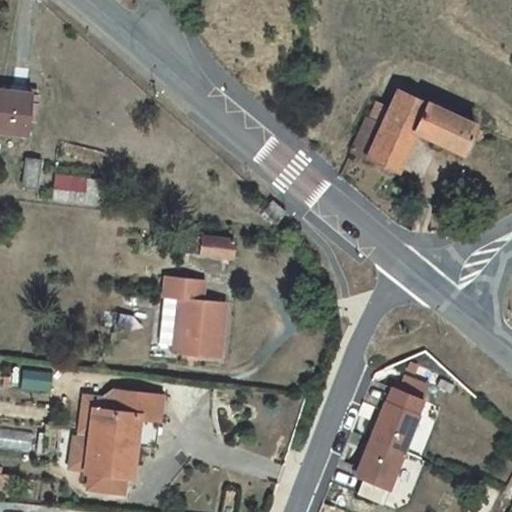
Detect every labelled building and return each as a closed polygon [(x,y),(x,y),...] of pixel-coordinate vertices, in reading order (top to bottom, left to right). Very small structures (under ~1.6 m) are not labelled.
[(366,118),(351,151),(396,172),(415,130),(463,152),(475,125),(398,89),(390,108),(382,125),(369,119),(366,118)] [(0,131),(27,135),(28,120),(33,120),(34,114),(29,113),(31,94),(0,90),(0,131)] [(377,102),(369,119),(382,125),(390,108),(377,102)] [(26,158),(22,186),(37,188),(41,161),(26,158)] [(103,206),(106,180),(55,173),(52,201),(103,206)] [(263,210),(277,222),(285,212),(272,201),(263,210)] [(181,235),(180,251),(200,254),(202,237),(181,235)] [(232,258),(234,240),(202,236),(202,237),(200,254),(222,257),(228,257),(232,258)] [(224,303),(201,300),(203,282),(166,278),(158,344),(174,345),(173,353),(218,359),(224,303)] [(391,387),(385,402),(391,405),(397,390),(391,387)] [(93,408),(85,470),(84,473),(89,474),(124,478),(129,479),(134,445),(129,444),(132,419),(158,422),(161,396),(115,390),(103,399),(103,400),(102,409),(93,408)] [(385,402),(370,439),(401,451),(422,400),(397,390),(391,405),(385,402)] [(68,468),(85,470),(93,408),(102,409),(103,400),(83,398),(78,439),(72,438),(68,468)] [(158,422),(132,419),(129,444),(134,445),(154,448),(158,422)] [(401,451),(370,439),(360,464),(366,467),(361,479),(355,493),(380,503),(401,451)] [(366,467),(360,464),(355,476),(361,479),(366,467)] [(122,493),(124,478),(89,474),(87,489),(122,493)]
